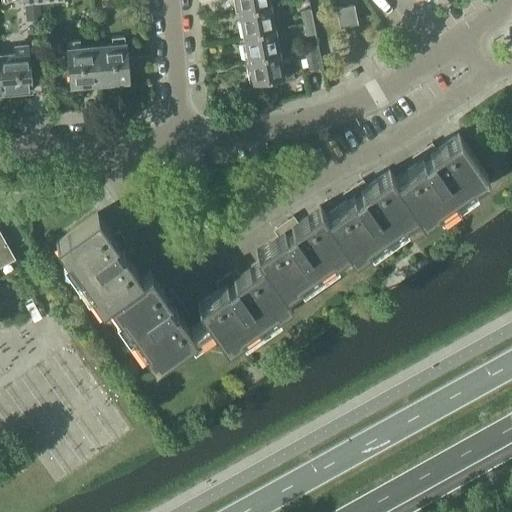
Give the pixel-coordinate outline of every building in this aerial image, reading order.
[(270,4),(269,0),(235,0),(238,11),(270,4)] [(41,20),(40,2),(24,4),(26,22),(41,20)] [(275,28),(270,4),(238,11),(242,35),(275,28)] [(352,4),(336,7),(339,25),(356,22),(352,4)] [(302,23),(312,21),(310,8),(300,10),(302,23)] [(305,35),(315,33),(312,21),(302,23),(305,35)] [(279,51),(275,28),(242,35),(247,58),(279,51)] [(95,44),(99,84),(128,81),(124,41),(123,41),(123,35),(111,37),(112,42),(95,44)] [(70,87),(99,84),(95,44),(80,45),(79,39),(67,41),(70,87)] [(0,52),(0,61),(3,93),(31,90),(26,44),(14,45),(14,51),(0,52)] [(321,69),(317,44),(303,47),(308,71),(321,69)] [(288,50),(279,51),(247,58),(252,82),(284,76),(282,63),(290,61),(288,50)] [(394,176),(423,218),(487,173),(458,132),(435,148),(431,142),(422,148),(413,155),(417,161),(394,176)] [(423,218),(394,176),(389,168),(366,184),(362,178),(352,185),(343,192),(347,198),(325,213),(354,255),(416,211),(422,219),(423,218)] [(354,255),(325,213),(319,205),(297,221),(292,215),(283,221),(273,228),(277,234),(254,250),(260,259),(285,291),(347,248),(352,256),(354,255)] [(108,300),(141,275),(126,254),(132,249),(118,230),(115,233),(112,234),(96,212),(55,241),(100,306),(108,300)] [(0,265),(14,257),(10,249),(0,231),(0,265)] [(206,317),(212,326),(225,345),(291,299),(285,291),(260,259),(239,274),(234,267),(225,274),(215,281),(219,287),(197,303),(206,317)] [(194,334),(190,328),(178,312),(185,307),(178,298),(171,288),(165,292),(149,269),(141,275),(108,300),(153,364),(189,338),(194,334)]
